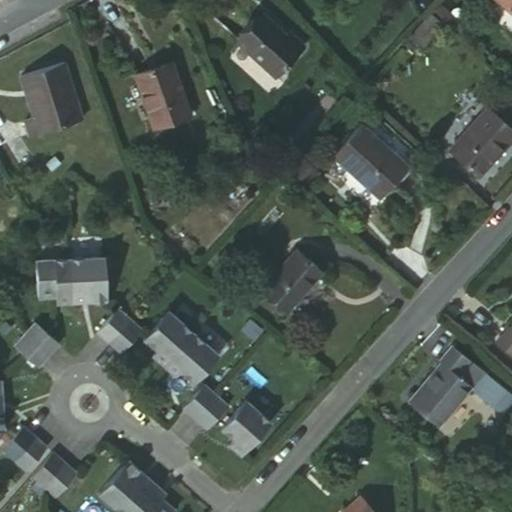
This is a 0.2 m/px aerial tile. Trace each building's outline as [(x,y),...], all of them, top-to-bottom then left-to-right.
[(511,0),(491,0),(511,18),(511,0)] [(265,14),(253,26),(239,43),(278,78),(303,49),(265,14)] [(42,130),(94,109),(72,51),(30,66),(44,106),(33,110),(42,130)] [(166,117),(202,104),(183,51),(148,63),(166,117)] [(443,151),(473,180),(511,140),(511,133),(486,108),(443,151)] [(388,184),(403,168),(354,120),(324,151),(373,199),(388,184)] [(277,303),(314,266),(290,243),(254,281),(277,303)] [(51,293),(52,300),(103,296),(100,252),(32,257),(34,295),(51,293)] [(111,303),(90,327),(114,348),(135,323),(111,303)] [(164,305),(139,333),(152,345),(148,349),(172,370),(176,366),(189,376),(214,349),(164,305)] [(30,316),(9,340),(33,361),(55,337),(30,316)] [(511,323),(501,338),(495,334),(481,352),(511,376),(511,323)] [(506,401),(480,381),(442,350),(430,366),(434,369),(401,410),(429,432),(462,391),(494,416),(506,401)] [(199,379),(178,403),(202,424),(223,400),(199,379)] [(225,438),(237,448),(266,415),(241,393),(216,422),(229,434),(225,438)] [(0,441),(0,445),(22,465),(43,441),(19,420),(0,441)] [(30,472),(54,493),(75,468),(51,448),(30,472)] [(124,454),(95,487),(123,511),(164,511),(172,503),(159,492),(163,487),(124,454)] [(344,511),(364,511),(355,502),(344,511)]
